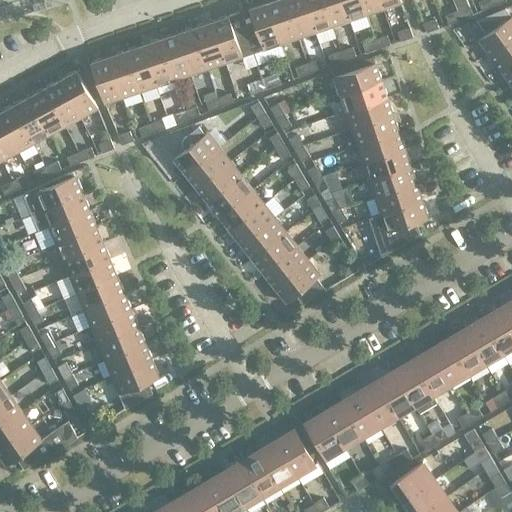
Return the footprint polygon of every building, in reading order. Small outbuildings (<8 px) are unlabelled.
[(298,37),(285,0),(273,0),(267,2),(281,43),(298,37)] [(315,31),(304,0),(285,0),(298,37),(315,31)] [(332,26),(323,0),(304,0),(315,31),(332,26)] [(349,20),(342,0),(323,0),(332,26),(349,20)] [(366,14),(361,0),(342,0),(349,20),(366,14)] [(383,8),(380,0),(361,0),(366,14),(383,8)] [(401,2),(400,0),(380,0),(383,8),(401,2)] [(494,5),(491,0),(481,0),(478,1),(482,10),(494,5)] [(281,43),(267,2),(249,8),(253,20),(243,23),(250,46),(261,43),(263,49),(281,43)] [(469,5),(457,10),(460,19),(472,14),(469,5)] [(478,39),(489,54),(511,37),(511,14),(511,16),(505,8),(493,16),(490,19),(487,22),(488,27),(491,30),(478,39)] [(460,19),(457,10),(444,15),(448,24),(460,19)] [(228,15),(210,21),(224,62),(242,56),(240,50),(250,46),(243,23),(232,27),(228,15)] [(435,19),(422,23),(426,32),(438,28),(435,19)] [(224,62),(210,21),(193,27),(207,68),(224,62)] [(207,68),(193,27),(176,33),(190,74),(207,68)] [(413,36),(409,27),(397,31),(400,40),(413,36)] [(190,74),(176,33),(159,39),(173,80),(190,74)] [(387,35),(374,39),(378,48),(390,44),(387,35)] [(511,60),(511,37),(489,54),(500,69),(511,60)] [(173,80),(159,39),(142,45),(156,86),(173,80)] [(378,48),(374,39),(362,43),(365,52),(378,48)] [(156,86),(142,45),(125,51),(139,91),(156,86)] [(353,46),(340,51),(343,60),(356,56),(353,46)] [(139,91),(125,51),(108,56),(122,97),(139,91)] [(343,60),(340,51),(328,55),(331,64),(343,60)] [(122,97),(108,56),(90,62),(104,103),(122,97)] [(318,59),(306,63),(310,72),(322,68),(318,59)] [(511,82),(511,60),(500,69),(510,83),(511,82)] [(333,76),(340,94),(380,80),(374,62),(333,76)] [(310,72),(306,63),(294,68),(297,77),(310,72)] [(77,70),(60,79),(81,117),(97,108),(77,70)] [(276,74),(261,79),(265,89),(280,84),(276,74)] [(81,117),(60,79),(44,88),(65,125),(81,117)] [(261,79),(246,84),(250,94),(265,89),(261,79)] [(386,97),(380,80),(340,94),(345,111),(386,97)] [(65,125),(44,88),(28,96),(49,134),(65,125)] [(229,92),(217,97),(221,106),(233,101),(229,92)] [(49,134),(28,96),(13,105),(33,143),(49,134)] [(221,106),(217,97),(205,102),(208,111),(221,106)] [(392,114),(386,97),(345,111),(351,128),(392,114)] [(265,112),(258,100),(250,105),(257,117),(265,112)] [(278,103),(270,107),(276,118),(284,113),(278,103)] [(33,143),(13,105),(0,111),(0,119),(18,151),(33,143)] [(196,105),(183,110),(187,119),(199,114),(196,105)] [(187,119),(183,110),(171,114),(175,123),(187,119)] [(271,122),(265,112),(257,117),(263,127),(271,122)] [(290,123),(284,113),(276,118),(282,128),(290,123)] [(398,131),(392,114),(351,128),(357,145),(398,131)] [(162,118),(150,123),(153,132),(165,127),(162,118)] [(18,151),(0,119),(0,156),(2,160),(18,151)] [(153,132),(150,123),(138,127),(141,136),(153,132)] [(173,158),(185,173),(219,146),(207,131),(204,134),(198,126),(186,135),(183,138),(181,141),(182,146),(185,149),(173,158)] [(130,131),(118,135),(121,144),(133,139),(130,131)] [(404,148),(398,131),(357,145),(363,162),(404,148)] [(284,143),(277,133),(269,137),(275,148),(284,143)] [(297,134),(288,139),(294,149),(303,145),(297,134)] [(114,147),(110,138),(98,143),(102,152),(114,147)] [(290,153),(284,143),(275,148),(281,158),(290,153)] [(309,155),(303,145),(294,149),(301,160),(309,155)] [(91,146),(79,151),(82,160),(94,155),(91,146)] [(230,160),(219,146),(185,173),(196,187),(230,160)] [(410,165),(404,148),(363,162),(369,179),(410,165)] [(82,160),(79,151),(67,156),(70,165),(82,160)] [(57,160),(46,165),(50,174),(61,169),(57,160)] [(241,175),(230,160),(196,187),(207,201),(241,175)] [(302,174),(296,164),(288,169),(294,179),(302,174)] [(50,174),(46,165),(34,171),(38,179),(50,174)] [(415,182),(410,165),(369,179),(374,196),(415,182)] [(315,166),(307,171),(313,181),(321,176),(315,166)] [(308,184),(302,174),(294,179),(300,189),(308,184)] [(25,175),(13,180),(17,189),(29,184),(25,175)] [(34,192),(42,209),(81,192),(74,175),(34,192)] [(252,189),(241,175),(207,201),(218,216),(252,189)] [(328,187),(321,176),(313,181),(319,191),(328,187)] [(17,189),(13,180),(1,186),(5,195),(17,189)] [(421,199),(415,182),(374,196),(380,213),(421,199)] [(263,203),(252,189),(218,216),(229,230),(263,203)] [(88,209),(81,192),(42,209),(49,226),(88,209)] [(321,205),(314,195),(306,200),(312,210),(321,205)] [(334,198),(326,202),(332,213),(340,208),(334,198)] [(427,217),(421,199),(380,213),(386,231),(391,230),(397,247),(420,233),(416,221),(427,217)] [(274,217),(263,203),(229,230),(241,244),(274,217)] [(327,216),(321,205),(312,210),(318,221),(327,216)] [(346,218),(340,208),(332,213),(338,223),(346,218)] [(95,226),(88,209),(49,226),(56,242),(95,226)] [(286,231),(274,217),(241,244),(252,258),(286,231)] [(102,242),(95,226),(56,242),(62,259),(102,242)] [(339,237),(333,226),(325,231),(331,241),(339,237)] [(297,245),(286,231),(252,258),(263,272),(297,245)] [(109,259),(102,242),(62,259),(69,276),(109,259)] [(308,260),(297,245),(263,272),(274,286),(308,260)] [(359,270),(351,257),(339,265),(346,277),(359,270)] [(116,276),(109,259),(69,276),(58,280),(65,297),(77,292),(116,276)] [(320,274),(308,260),(274,286),(286,301),(295,294),(303,303),(325,289),(316,277),(320,274)] [(13,267),(5,271),(11,282),(19,277),(13,267)] [(123,293),(116,276),(77,292),(84,309),(123,293)] [(25,288),(19,277),(11,282),(17,292),(25,288)] [(16,303),(10,293),(2,298),(8,308),(16,303)] [(130,309),(123,293),(84,309),(91,326),(130,309)] [(31,299),(23,303),(28,314),(37,309),(31,299)] [(511,299),(499,307),(511,328),(511,299)] [(22,314),(16,303),(8,308),(13,319),(22,314)] [(511,345),(511,328),(499,307),(482,317),(502,351),(511,345)] [(43,320),(37,309),(28,314),(34,324),(43,320)] [(137,326),(130,309),(91,326),(97,343),(137,326)] [(502,351),(482,317),(464,328),(485,362),(502,351)] [(34,336),(28,325),(19,330),(25,340),(34,336)] [(144,342),(137,326),(97,343),(104,359),(144,342)] [(485,362),(464,328),(447,338),(467,372),(485,362)] [(49,331),(40,335),(46,346),(54,341),(49,331)] [(39,346),(34,336),(25,340),(31,351),(39,346)] [(467,372),(447,338),(429,349),(449,383),(467,372)] [(60,352),(54,341),(46,346),(52,356),(60,352)] [(151,359),(144,342),(104,359),(111,376),(151,359)] [(449,383),(429,349),(411,359),(432,393),(449,383)] [(51,368),(45,357),(37,362),(43,372),(51,368)] [(159,376),(151,359),(111,376),(119,393),(123,391),(129,406),(152,392),(147,381),(159,376)] [(432,393),(411,359),(394,370),(414,404),(432,393)] [(66,362),(57,367),(63,377),(72,373),(66,362)] [(57,378),(51,368),(43,372),(48,383),(57,378)] [(414,404),(394,370),(376,380),(396,414),(414,404)] [(77,383),(72,373),(63,377),(69,388),(77,383)] [(0,401),(10,395),(0,380),(0,379),(0,401)] [(396,414),(376,380),(359,390),(379,424),(396,414)] [(511,385),(502,391),(508,401),(511,397),(511,385)] [(84,388),(72,394),(80,408),(91,402),(84,388)] [(68,399),(63,389),(54,393),(60,404),(68,399)] [(379,424),(359,390),(341,401),(361,435),(379,424)] [(508,401),(502,391),(492,397),(498,406),(508,401)] [(0,423),(21,409),(10,395),(0,401),(0,423)] [(74,410),(68,399),(60,404),(66,414),(74,410)] [(361,435),(341,401),(324,411),(344,445),(361,435)] [(477,406),(467,412),(472,421),(482,416),(477,406)] [(0,445),(31,424),(21,409),(0,423),(0,445)] [(344,445),(324,411),(305,422),(325,456),(344,445)] [(472,421),(467,412),(457,418),(462,427),(472,421)] [(68,420),(41,439),(16,457),(24,468),(77,437),(68,420)] [(41,439),(31,424),(0,445),(0,455),(6,464),(16,457),(41,439)] [(441,427),(431,433),(437,442),(447,436),(441,427)] [(491,428),(482,433),(488,443),(497,437),(491,428)] [(294,429),(276,440),(296,474),(314,463),(294,429)] [(437,442),(431,433),(421,439),(427,448),(437,442)] [(484,446),(478,436),(468,441),(474,451),(484,446)] [(503,447),(497,437),(488,443),(494,453),(503,447)] [(296,474),(276,440),(258,450),(278,484),(296,474)] [(489,455),(484,446),(474,451),(463,459),(469,468),(489,455)] [(406,448),(396,454),(402,463),(412,457),(406,448)] [(278,484),(258,450),(240,460),(261,495),(278,484)] [(402,463),(396,454),(386,460),(392,469),(402,463)] [(261,495),(240,460),(223,471),(243,505),(261,495)] [(390,484),(402,501),(434,479),(422,461),(390,484)] [(511,462),(503,468),(509,478),(511,476),(511,462)] [(371,469),(361,475),(367,484),(377,478),(371,469)] [(231,511),(243,505),(223,471),(205,481),(223,511),(231,511)] [(504,481),(499,471),(489,476),(495,486),(504,481)] [(367,484),(361,475),(351,480),(357,490),(367,484)] [(422,511),(446,496),(434,479),(402,501),(409,511),(422,511)] [(223,511),(205,481),(188,492),(199,511),(223,511)] [(510,491),(504,481),(495,486),(501,496),(510,491)] [(199,511),(188,492),(170,502),(175,511),(199,511)] [(457,511),(446,496),(422,511),(457,511)] [(323,497),(313,503),(318,511),(319,511),(329,507),(323,497)] [(175,511),(170,502),(153,511),(175,511)] [(318,511),(313,503),(303,509),(305,511),(318,511)]
